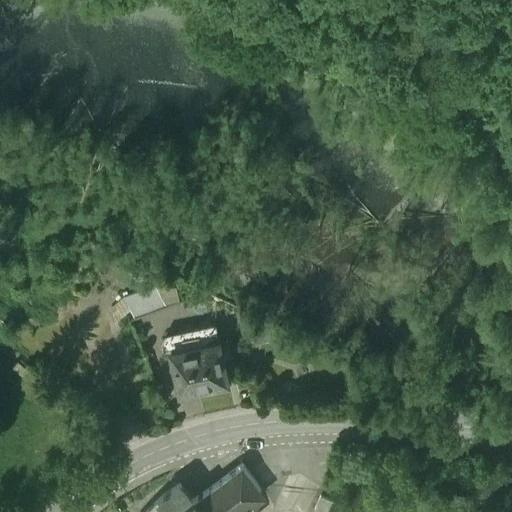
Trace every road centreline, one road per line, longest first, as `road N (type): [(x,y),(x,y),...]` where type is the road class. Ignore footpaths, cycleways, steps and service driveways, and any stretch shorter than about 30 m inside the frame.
road 1 (secondary): [(72,511),(146,462),(260,427),(511,428)]
road 2 (track): [(317,0),(421,55),(511,120)]
